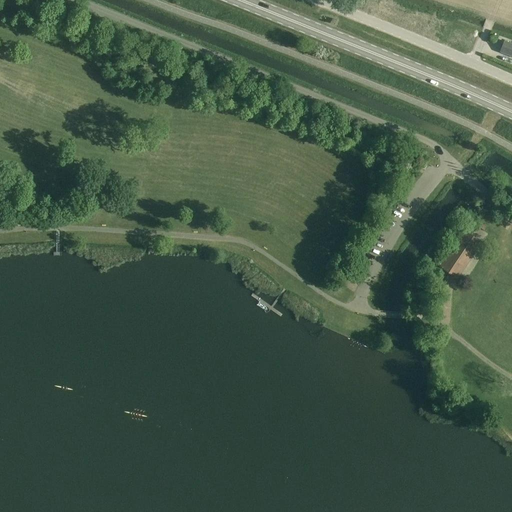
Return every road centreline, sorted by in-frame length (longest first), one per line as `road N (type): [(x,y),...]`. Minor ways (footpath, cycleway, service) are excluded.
road 1 (primary): [(511,112),(239,0)]
road 2 (unclassified): [(511,80),(315,0)]
